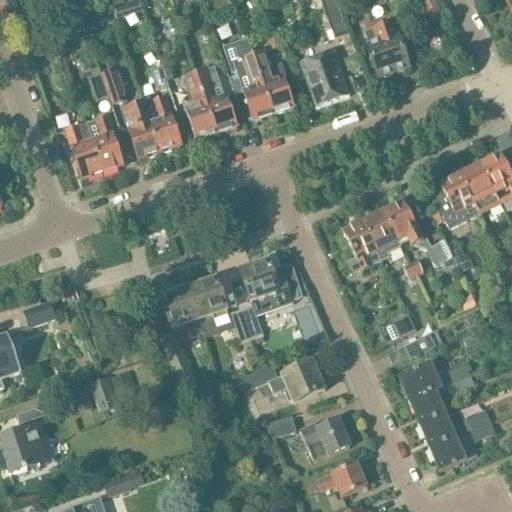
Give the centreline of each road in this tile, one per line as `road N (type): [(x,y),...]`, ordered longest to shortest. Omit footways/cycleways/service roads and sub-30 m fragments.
road 1 (residential): [(421,511),(269,164)]
road 2 (residential): [(269,164),(500,82)]
road 3 (residential): [(61,235),(269,164)]
road 4 (residential): [(61,235),(0,60)]
